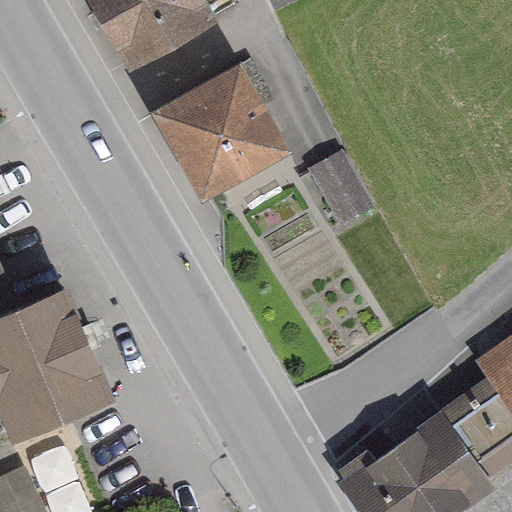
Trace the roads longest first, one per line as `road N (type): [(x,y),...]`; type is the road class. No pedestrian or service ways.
road 1 (secondary): [(14,0),(280,462)]
road 2 (residential): [(511,280),(280,462)]
